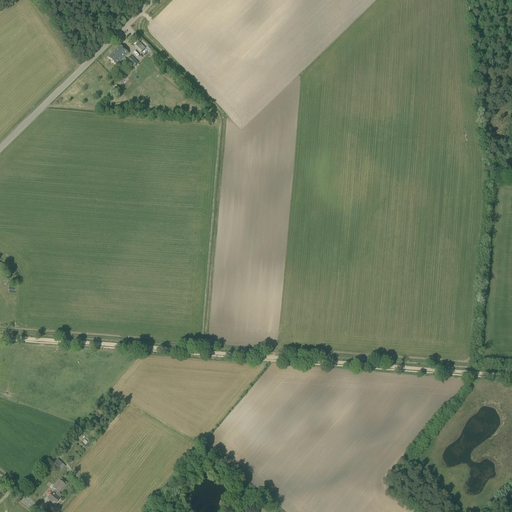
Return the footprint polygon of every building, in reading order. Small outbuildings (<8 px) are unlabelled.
[(140,53),(145,48),(139,42),(134,47),(140,53)] [(117,65),(121,61),(124,58),(129,53),(121,45),(109,57),(117,65)] [(134,68),(138,63),(131,56),(127,61),(134,68)] [(113,96),(120,89),(116,85),(109,92),(113,96)] [(57,469),(62,463),(58,459),(53,465),(57,469)] [(59,493),(65,486),(59,480),(53,488),(56,490),(53,493),(48,499),(52,503),(53,502),(56,504),(61,499),(56,495),(58,492),(59,493)]
